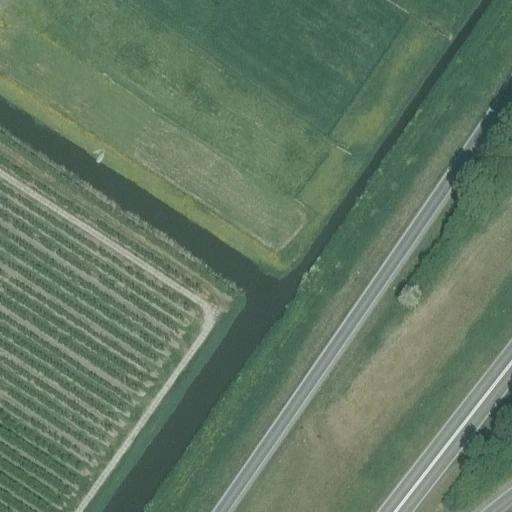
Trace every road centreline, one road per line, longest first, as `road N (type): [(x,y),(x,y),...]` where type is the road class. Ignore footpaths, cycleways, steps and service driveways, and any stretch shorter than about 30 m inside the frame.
road 1 (trunk): [(511,102),(227,511)]
road 2 (trunk): [(395,511),(511,362)]
